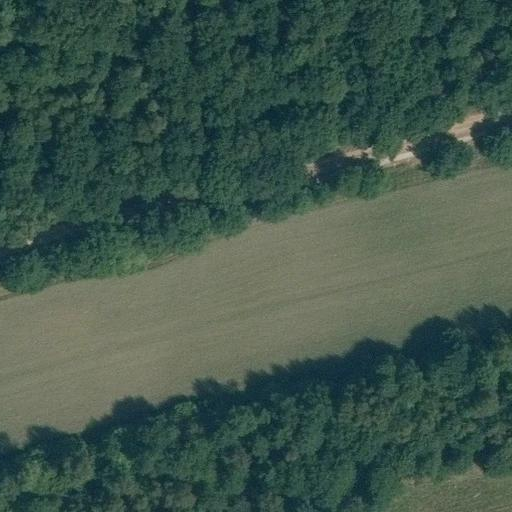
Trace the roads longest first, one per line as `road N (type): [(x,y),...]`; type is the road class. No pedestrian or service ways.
road 1 (track): [(511,111),(230,188)]
road 2 (track): [(0,250),(230,188)]
road 3 (track): [(295,0),(233,148),(230,188)]
